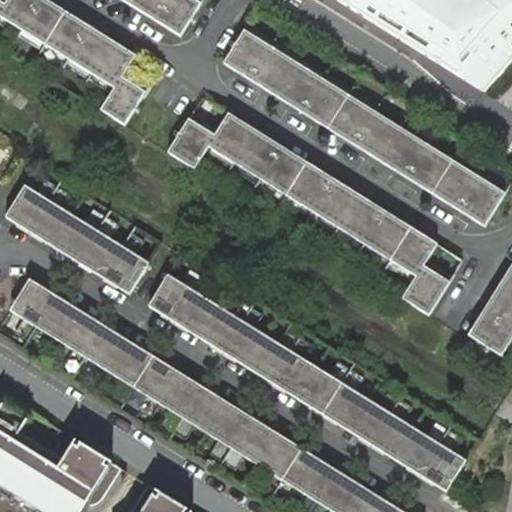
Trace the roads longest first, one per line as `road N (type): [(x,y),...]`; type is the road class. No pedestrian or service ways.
road 1 (residential): [(0,250),(16,250),(444,511)]
road 2 (residential): [(189,72),(459,242),(480,246),(511,236)]
road 3 (residential): [(231,511),(0,363)]
road 4 (residential): [(294,0),(511,147)]
road 5 (residential): [(73,0),(189,72)]
